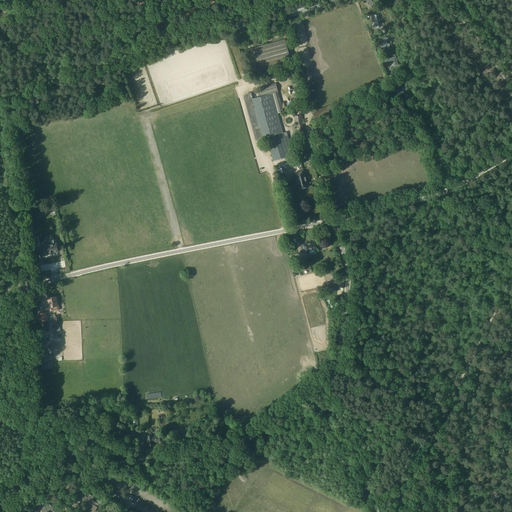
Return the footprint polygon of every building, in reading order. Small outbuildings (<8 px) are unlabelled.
[(385,47),(387,41),(384,40),(385,38),(381,37),(378,45),(385,47)] [(253,75),(268,71),(267,66),(291,60),(285,39),(246,50),(253,75)] [(385,55),(386,63),(390,63),(390,65),(394,65),(394,54),(385,55)] [(281,90),(292,87),(290,81),(279,84),(281,90)] [(283,110),(278,92),(276,84),(258,89),(260,97),(253,99),(251,92),(251,93),(246,94),(245,96),(247,101),(252,99),(260,128),(255,130),(257,139),(261,138),(261,136),(263,135),(263,138),(267,137),(273,161),(288,156),(287,153),(292,152),(286,132),(283,133),(277,111),(283,110)] [(216,100),(216,97),(223,98),(224,91),(218,90),(217,93),(211,92),(210,99),(216,100)] [(316,121),(335,114),(332,104),(312,112),(314,118),(315,117),(316,121)] [(299,189),(308,187),(304,172),(295,174),(296,174),(297,177),(296,177),(297,181),(298,181),(300,188),(299,189)] [(45,255),(48,254),(47,253),(58,251),(57,249),(58,249),(58,246),(57,246),(56,240),(41,242),(43,254),(45,254),(45,255)] [(303,246),(301,246),(302,249),(304,249),(305,254),(309,253),(309,250),(314,249),(317,249),(315,241),(303,244),(303,245),(303,246)] [(295,262),(290,263),(292,271),(308,268),(306,261),(300,262),(297,263),(298,264),(296,264),(295,262)] [(56,297),(48,298),(49,307),(50,307),(51,312),(59,310),(59,306),(57,306),(56,302),(58,302),(58,297),(56,297)] [(170,437),(187,433),(186,428),(169,431),(170,437)] [(131,431),(130,439),(140,440),(141,433),(131,431)] [(160,442),(159,435),(157,435),(157,433),(153,433),(153,436),(153,435),(146,436),(147,446),(154,445),(154,442),(160,442)] [(83,498),(85,496),(80,493),(79,494),(76,493),(74,495),(77,497),(75,499),(80,502),(79,501),(81,498),(81,497),(83,498)] [(94,511),(99,504),(92,500),(92,501),(91,501),(88,507),(91,509),(90,510),(94,511)] [(39,501),(36,506),(34,505),(30,511),(55,511),(52,510),(54,507),(47,503),(46,505),(39,501)]
